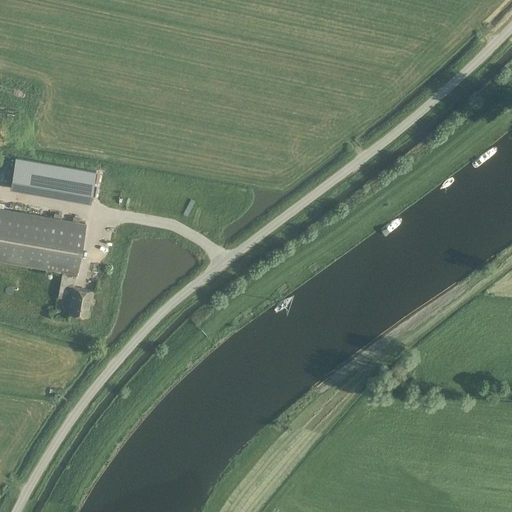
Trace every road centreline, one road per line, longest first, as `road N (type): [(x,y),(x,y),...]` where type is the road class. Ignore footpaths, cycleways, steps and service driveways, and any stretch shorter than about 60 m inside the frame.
road 1 (unclassified): [(15,511),(86,398),(163,310),(393,135),(511,27)]
road 2 (track): [(59,511),(119,424),(228,319),(511,102)]
